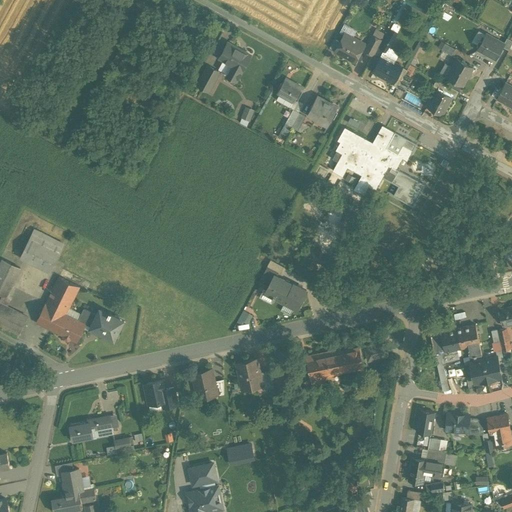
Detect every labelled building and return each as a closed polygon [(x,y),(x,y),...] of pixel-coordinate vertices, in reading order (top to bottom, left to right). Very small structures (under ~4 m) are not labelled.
[(364,44),(345,33),(335,51),(354,61),(364,44)] [(503,44),(486,34),(485,33),(477,49),(478,49),(495,58),(495,59),(496,59),(502,47),(504,44),(504,43),(503,43),(503,44)] [(381,40),(372,35),(364,50),(373,55),(381,40)] [(394,39),(387,35),(380,47),(387,51),(394,39)] [(511,43),(511,40),(507,38),(504,43),(504,44),(502,47),(508,50),(511,43)] [(250,55),(227,42),(219,58),(233,66),(228,74),(237,79),(242,70),(250,55)] [(455,49),(444,43),(441,49),(452,55),(455,49)] [(119,65),(129,73),(139,61),(129,53),(119,65)] [(401,67),(381,55),(373,71),(393,82),(401,67)] [(472,67),(457,58),(456,59),(457,59),(453,67),(452,67),(447,76),(454,80),(454,81),(462,85),(469,72),(469,73),(472,67)] [(218,72),(208,66),(201,80),(211,86),(218,72)] [(412,79),(404,75),(397,88),(398,87),(405,91),(404,92),(405,92),(412,79)] [(301,87),(285,78),(277,93),(293,102),(301,87)] [(459,91),(436,79),(432,87),(436,89),(436,88),(451,97),(455,99),(459,91)] [(211,86),(201,80),(198,85),(208,91),(211,86)] [(511,86),(505,83),(496,98),(497,98),(504,101),(503,102),(511,106),(511,86)] [(451,97),(436,88),(436,89),(426,106),(442,115),(442,114),(451,97)] [(337,107),(324,100),(317,95),(307,114),(316,119),(317,117),(328,123),(327,125),(337,107)] [(245,109),(241,117),(249,120),(252,112),(245,109)] [(293,109),(285,123),(292,127),(300,113),(293,109)] [(300,113),(292,127),(298,130),(306,116),(300,113)] [(358,122),(350,118),(348,123),(355,127),(358,122)] [(416,144),(389,128),(382,125),(372,144),(368,141),(369,140),(345,127),(337,140),(340,142),(336,150),(337,150),(332,158),(337,161),(332,170),(342,176),(347,167),(356,172),(358,168),(368,173),(363,181),(359,179),(354,189),(364,195),(368,186),(376,190),(383,177),(398,186),(393,195),(413,206),(425,184),(397,169),(403,158),(407,160),(416,144)] [(358,168),(356,172),(362,175),(359,179),(363,181),(368,173),(358,168)] [(64,244),(34,229),(20,257),(50,272),(64,244)] [(20,268),(2,259),(0,264),(0,293),(6,296),(20,268)] [(284,266),(270,259),(267,266),(280,274),(284,266)] [(292,284),(274,274),(265,291),(273,295),(272,298),(274,299),(275,296),(285,302),(290,293),(289,292),(293,284),(292,284)] [(79,286),(59,276),(46,303),(65,313),(68,306),(69,306),(79,286)] [(306,290),(293,283),(292,284),(293,284),(289,292),(290,293),(285,302),(296,308),(296,307),(297,307),(300,307),(302,302),(301,299),(306,290)] [(337,296),(324,288),(318,299),(324,303),(326,299),(333,303),(337,296)] [(28,317),(0,302),(0,324),(19,334),(28,317)] [(84,308),(78,319),(65,313),(46,303),(37,321),(36,321),(64,335),(64,336),(64,338),(68,340),(70,339),(70,338),(76,341),(85,323),(92,326),(98,315),(84,308)] [(511,305),(499,308),(503,325),(511,323),(511,305)] [(108,314),(100,310),(98,315),(92,326),(91,328),(93,329),(93,328),(102,332),(101,333),(113,339),(118,329),(117,329),(121,321),(122,322),(122,321),(110,315),(111,312),(109,311),(108,314)] [(456,324),(429,330),(443,390),(448,389),(443,362),(459,358),(457,348),(460,347),(456,328),(456,324)] [(456,328),(460,347),(467,346),(469,356),(474,355),(476,355),(476,354),(482,353),(475,324),(456,328)] [(506,328),(498,329),(501,342),(509,340),(506,328)] [(497,329),(491,330),(494,342),(499,341),(497,329)] [(509,340),(501,342),(503,350),(510,348),(509,340)] [(384,341),(365,346),(367,355),(374,353),(376,358),(387,356),(384,341)] [(341,351),(345,369),(364,366),(359,347),(341,351)] [(345,369),(341,351),(340,349),(307,356),(307,359),(309,368),(311,377),(324,374),(332,372),(333,373),(334,373),(333,372),(338,371),(338,372),(339,372),(339,371),(345,369)] [(282,356),(273,358),(278,381),(294,378),(293,372),(291,372),(290,369),(285,370),(282,356)] [(497,356),(483,359),(488,380),(501,377),(497,356)] [(256,359),(237,363),(242,389),(244,388),(243,386),(260,382),(261,385),(262,384),(259,372),(256,359)] [(483,359),(470,362),(474,382),(488,380),(483,359)] [(212,368),(193,372),(198,398),(217,394),(216,391),(217,391),(214,380),(212,368)] [(270,370),(259,372),(262,384),(261,385),(262,390),(274,387),(270,370)] [(324,374),(311,377),(313,384),(326,381),(324,374)] [(223,378),(214,380),(217,391),(216,391),(217,394),(224,393),(223,378)] [(163,379),(144,383),(149,403),(162,401),(167,400),(167,399),(165,388),(163,379)] [(175,386),(165,388),(167,399),(167,400),(168,406),(178,404),(175,386)] [(434,411),(420,409),(416,431),(431,433),(434,411)] [(469,414),(447,412),(446,429),(453,430),(453,431),(461,432),(461,430),(467,431),(468,431),(469,418),(469,414)] [(507,413),(487,417),(490,433),(494,432),(496,446),(497,445),(497,443),(510,440),(511,443),(511,442),(509,429),(510,429),(507,413)] [(110,415),(112,427),(119,426),(117,414),(110,415)] [(110,415),(86,420),(87,423),(90,422),(92,431),(100,429),(101,435),(113,433),(112,427),(110,415)] [(479,418),(469,418),(468,431),(467,431),(467,432),(481,433),(479,418)] [(87,423),(70,426),(73,441),(101,435),(100,429),(92,431),(90,422),(87,423)] [(440,438),(430,436),(428,448),(436,449),(438,449),(440,438)] [(130,437),(115,440),(116,445),(116,448),(131,446),(130,437)] [(440,438),(438,449),(446,449),(448,439),(440,438)] [(492,439),(484,440),(486,451),(494,449),(492,439)] [(131,446),(116,448),(116,445),(106,447),(108,454),(135,449),(134,444),(131,446)] [(251,445),(228,450),(230,460),(253,455),(251,445)] [(438,449),(436,449),(428,448),(426,457),(445,460),(446,449),(438,449)] [(0,468),(10,467),(7,452),(0,453),(0,468)] [(253,455),(230,460),(231,465),(254,460),(253,455)] [(444,462),(412,457),(408,479),(423,482),(425,472),(432,473),(432,474),(442,475),(444,462)] [(72,462),(55,465),(57,476),(64,474),(63,471),(73,469),(72,462)] [(190,468),(193,485),(199,483),(215,480),(217,479),(213,463),(190,468)] [(73,469),(63,471),(64,474),(65,481),(64,482),(65,487),(66,488),(68,495),(52,498),(54,511),(59,511),(74,509),(74,508),(83,507),(82,501),(96,498),(94,487),(81,490),(80,486),(82,486),(79,468),(73,469)] [(368,478),(357,480),(358,487),(369,484),(368,478)] [(215,480),(199,483),(200,489),(216,486),(215,480)] [(443,481),(426,484),(427,490),(432,489),(432,491),(444,490),(443,481)] [(200,489),(187,492),(191,511),(223,511),(218,486),(216,486),(200,489)] [(414,498),(419,499),(420,491),(408,489),(407,497),(414,498)] [(435,493),(425,494),(426,501),(436,500),(435,493)] [(407,497),(401,496),(398,511),(411,511),(414,498),(407,497)] [(511,496),(501,501),(504,508),(511,504),(511,496)] [(350,503),(353,511),(369,511),(365,498),(350,503)] [(417,511),(419,499),(414,498),(411,511),(417,511)] [(9,511),(6,499),(0,500),(0,511),(9,511)] [(350,502),(328,510),(329,511),(353,511),(350,503),(350,502)] [(470,511),(471,503),(452,502),(452,503),(453,503),(452,511),(470,511)] [(97,511),(95,503),(85,505),(86,511),(97,511)]
